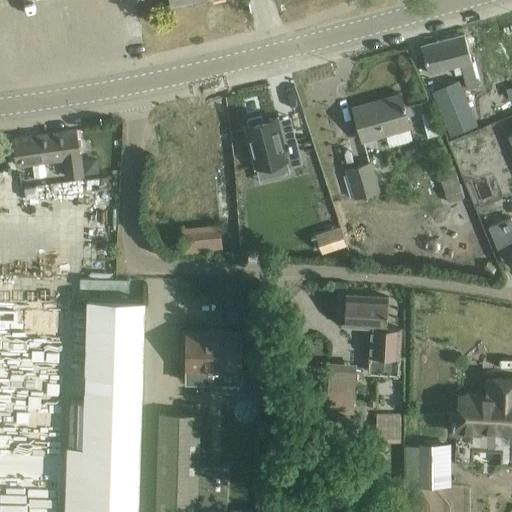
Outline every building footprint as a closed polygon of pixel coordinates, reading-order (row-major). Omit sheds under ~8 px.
[(465,33),(422,44),(427,64),(429,71),(430,73),(453,68),(455,74),(463,72),(467,89),(479,86),(472,60),(470,52),(465,34),(465,33)] [(458,80),(431,91),(450,136),(477,125),(458,80)] [(470,106),(480,105),(478,88),(468,90),(470,106)] [(401,93),(354,106),(364,139),(386,132),(389,145),(412,138),(408,126),(410,125),(409,119),(421,115),(428,136),(438,133),(432,112),(428,102),(405,107),(401,93)] [(249,124),(245,125),(256,168),(286,160),(288,167),(302,163),(296,137),(282,141),(277,119),(276,117),(262,121),(261,116),(248,119),(249,124)] [(29,136),(15,138),(20,165),(31,163),(49,160),(66,157),(68,176),(83,174),(76,129),(29,136)] [(348,168),(356,195),(379,188),(371,162),(348,168)] [(448,204),(466,198),(457,167),(438,172),(448,204)] [(511,216),(511,215),(489,225),(503,258),(511,254),(511,216)] [(183,253),(223,249),(220,224),(180,229),(183,253)] [(425,246),(425,247),(426,248),(426,249),(426,250),(427,251),(427,252),(428,252),(429,253),(430,253),(431,253),(431,254),(432,254),(433,254),(434,254),(434,253),(435,253),(436,253),(436,252),(437,252),(438,251),(438,250),(439,250),(439,249),(439,248),(439,247),(439,246),(439,245),(439,244),(438,243),(438,242),(437,242),(437,241),(436,241),(435,240),(434,240),(433,240),(432,240),(431,240),(430,240),(429,240),(429,241),(428,241),(427,242),(427,243),(426,243),(426,244),(426,245),(425,246)] [(498,270),(490,261),(482,268),(490,277),(498,270)] [(346,293),(344,324),(362,326),(372,326),(371,355),(370,373),(399,375),(400,357),(401,347),(401,327),(387,327),(389,295),(364,294),(346,293)] [(88,318),(84,447),(68,446),(65,511),(138,511),(144,320),(145,300),(89,298),(88,318)] [(348,343),(365,345),(367,328),(350,326),(348,343)] [(187,378),(202,378),(241,378),(241,333),(187,333),(187,353),(187,369),(187,378)] [(328,362),(327,380),(326,406),(354,406),(355,381),(356,363),(328,362)] [(511,427),(511,377),(496,377),(495,395),(460,394),(459,410),(453,410),(452,430),(481,431),(481,426),(511,427)] [(160,413),(158,495),(157,511),(257,511),(258,509),(225,509),(226,493),(199,492),(201,414),(160,413)] [(401,413),(377,413),(377,436),(401,436),(401,413)] [(416,443),(416,470),(406,470),(406,485),(415,485),(416,486),(450,486),(450,443),(416,443)] [(27,490),(27,502),(51,502),(51,489),(27,490)] [(384,503),(397,503),(398,494),(384,494),(384,503)]
